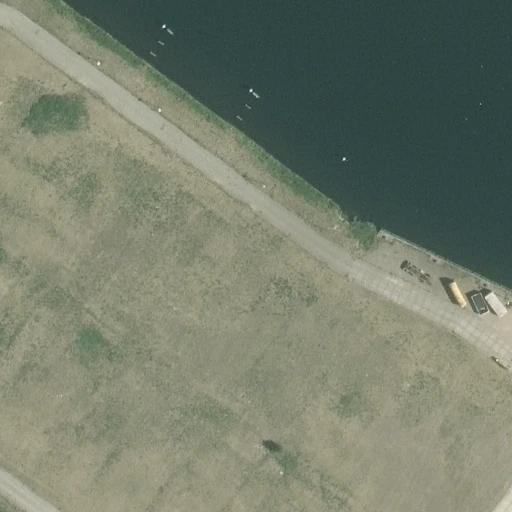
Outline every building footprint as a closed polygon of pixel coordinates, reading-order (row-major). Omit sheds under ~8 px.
[(156,361),(145,374),(190,411),(201,398),(156,361)] [(159,415),(169,401),(123,367),(113,381),(159,415)] [(144,441),(157,429),(122,392),(110,404),(144,441)] [(127,451),(139,438),(92,394),(81,406),(127,451)] [(262,473),(276,458),(225,412),(168,475),(209,511),(227,511),(234,505),(242,511),(256,511),(263,504),(255,497),(271,480),(262,473)]
